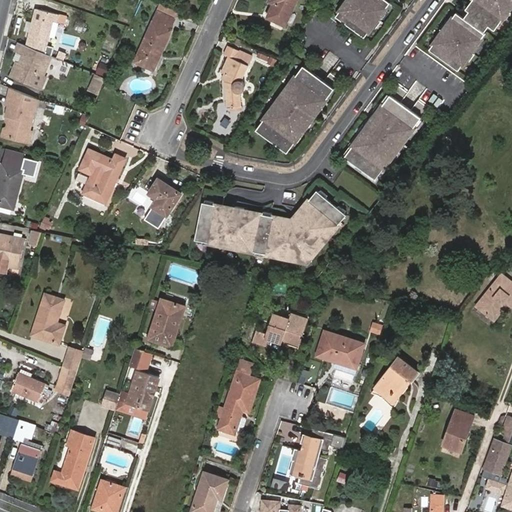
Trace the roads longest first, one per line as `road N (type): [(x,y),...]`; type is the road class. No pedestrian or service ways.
road 1 (residential): [(433,0),(313,165),(284,179),(188,159),(162,134),(224,0)]
road 2 (residential): [(290,400),(273,413),(240,511)]
